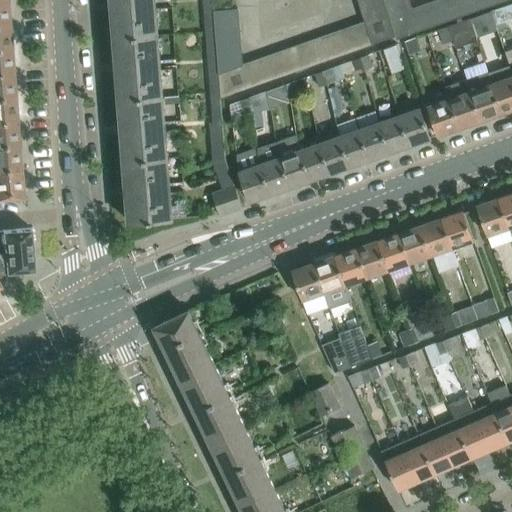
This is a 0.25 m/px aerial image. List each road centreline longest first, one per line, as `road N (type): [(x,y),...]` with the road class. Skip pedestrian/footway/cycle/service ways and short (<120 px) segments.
road 1 (tertiary): [(100,305),(511,149)]
road 2 (tertiary): [(186,511),(100,305)]
road 3 (tertiary): [(76,216),(60,0)]
